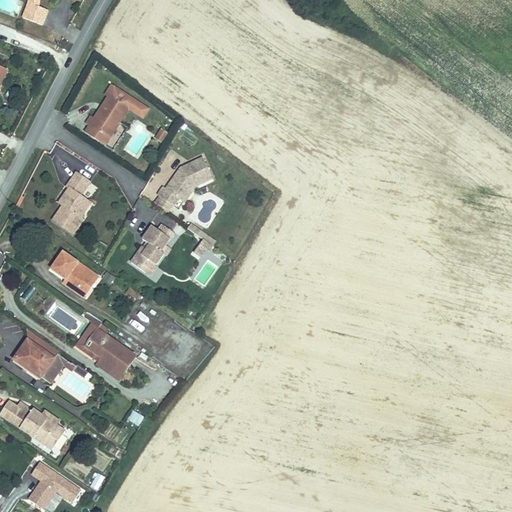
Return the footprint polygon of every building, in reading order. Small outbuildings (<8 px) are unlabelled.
[(29,0),(29,3),(26,11),(30,13),(33,5),(39,7),(39,0),(29,0)] [(30,13),(26,11),(23,18),(42,25),(48,10),(39,7),(33,5),(30,13)] [(104,112),(100,109),(95,118),(92,116),(87,124),(90,126),(110,139),(120,123),(130,108),(110,95),(103,105),(107,108),(104,112)] [(110,139),(90,126),(86,132),(106,145),(110,139)] [(167,135),(161,131),(156,139),(162,143),(167,135)] [(158,195),(160,197),(173,205),(174,206),(180,199),(182,200),(192,185),(195,184),(196,186),(213,178),(203,158),(181,168),(178,173),(180,174),(178,178),(175,176),(166,189),(164,187),(158,195)] [(70,190),(63,199),(67,201),(63,207),(54,220),(73,234),(83,219),(81,218),(91,203),(81,196),(91,182),(77,172),(67,188),(70,190)] [(192,185),(182,200),(185,202),(196,186),(195,184),(192,185)] [(160,197),(156,203),(169,212),(173,205),(160,197)] [(191,224),(188,229),(198,236),(201,231),(191,224)] [(171,239),(153,226),(143,240),(147,242),(151,245),(147,250),(143,247),(132,263),(146,273),(153,263),(157,266),(165,254),(161,252),(171,239)] [(173,235),(171,239),(161,252),(165,254),(167,256),(179,240),(173,235)] [(52,269),(67,280),(80,289),(84,283),(91,289),(99,278),(64,253),(52,269)] [(153,263),(146,273),(149,276),(157,266),(153,263)] [(115,277),(107,272),(103,278),(111,283),(115,277)] [(80,289),(67,280),(64,283),(85,298),(91,289),(84,283),(80,289)] [(137,293),(130,288),(127,292),(134,298),(137,293)] [(94,319),(91,322),(106,332),(108,329),(94,319)] [(127,325),(138,329),(140,323),(129,319),(127,325)] [(95,358),(100,362),(104,357),(99,353),(98,354),(87,347),(98,330),(92,326),(78,346),(95,358)] [(100,362),(99,364),(120,380),(122,377),(131,364),(136,358),(136,356),(98,330),(87,347),(98,354),(99,353),(104,357),(100,362)] [(33,334),(15,360),(28,369),(29,368),(51,384),(64,365),(67,360),(54,351),(55,349),(33,334)] [(67,360),(64,365),(69,368),(72,364),(67,360)] [(73,371),(84,379),(88,373),(77,366),(73,371)] [(9,402),(0,414),(53,450),(66,432),(57,426),(42,416),(34,410),(33,411),(21,402),(17,407),(9,402)] [(134,410),(128,419),(133,423),(139,414),(134,410)] [(45,411),(42,416),(57,426),(60,422),(45,411)] [(139,414),(134,423),(139,426),(145,418),(139,414)] [(83,492),(41,464),(33,475),(43,482),(30,501),(45,511),(58,492),(75,504),(83,492)] [(95,473),(89,487),(98,491),(104,476),(95,473)]
